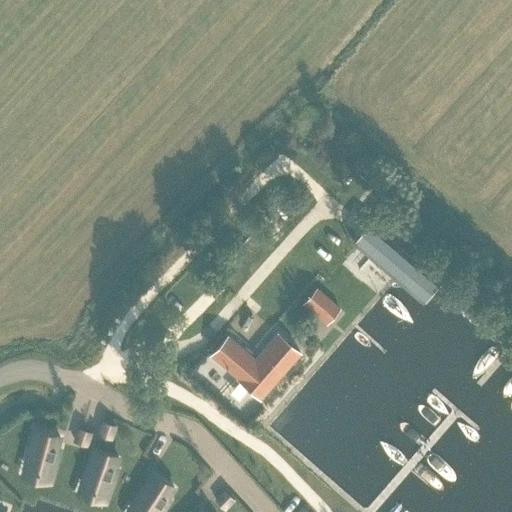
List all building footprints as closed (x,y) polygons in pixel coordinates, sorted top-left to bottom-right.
[(415,258),(369,218),(349,240),(396,280),(421,301),(439,278),(415,258)] [(326,322),(339,307),(316,287),(303,302),(326,322)] [(300,352),(277,332),(255,357),(227,332),(209,353),(260,397),(300,352)] [(102,420),(97,432),(109,436),(113,424),(102,420)] [(78,428),(74,441),(86,444),(90,432),(78,428)] [(35,430),(25,468),(35,471),(34,473),(38,474),(38,471),(52,475),(59,450),(56,449),(59,436),(35,430)] [(95,449),(82,486),(93,489),(92,491),(95,493),(96,490),(109,495),(117,470),(114,469),(118,456),(95,449)] [(173,485),(152,472),(131,505),(140,511),(139,511),(160,511),(169,498),(166,496),(173,485)] [(233,498),(224,489),(215,499),(224,507),(233,498)]
